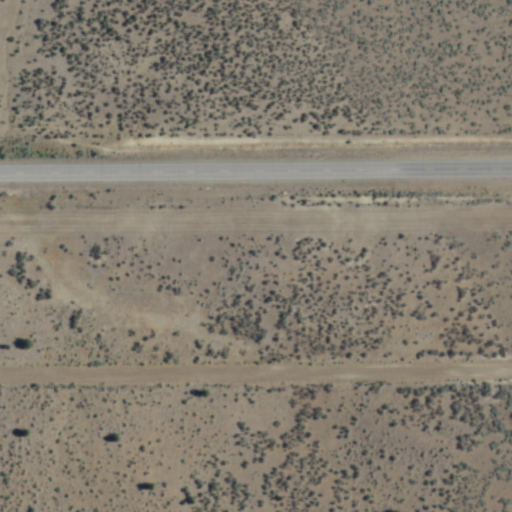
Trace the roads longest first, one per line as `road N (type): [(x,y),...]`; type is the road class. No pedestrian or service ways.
road 1 (residential): [(0,377),(511,372)]
road 2 (tertiary): [(511,169),(0,174)]
